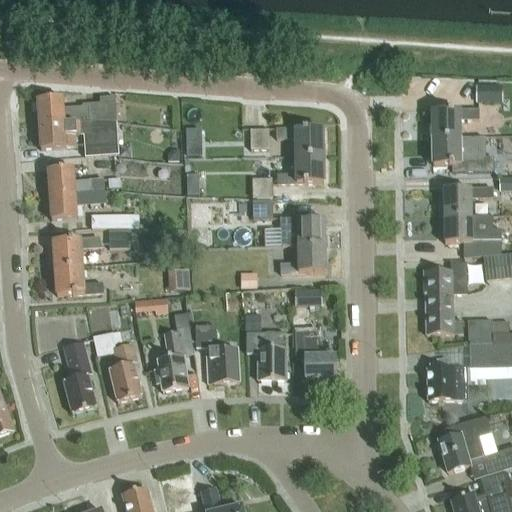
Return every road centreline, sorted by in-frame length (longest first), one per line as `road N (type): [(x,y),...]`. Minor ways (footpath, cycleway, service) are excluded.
road 1 (residential): [(354,470),(352,108),(341,100),(0,75)]
road 2 (residential): [(47,490),(18,388),(0,100)]
road 3 (residential): [(47,490),(185,438),(244,441)]
